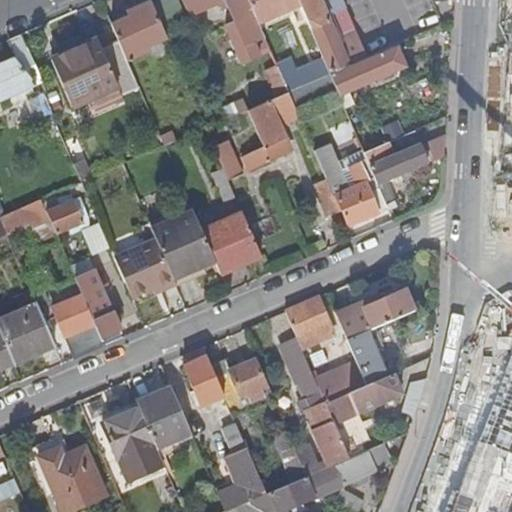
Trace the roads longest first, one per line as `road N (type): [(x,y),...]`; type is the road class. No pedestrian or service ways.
road 1 (residential): [(0,415),(468,214)]
road 2 (tertiary): [(408,511),(451,388),(468,263)]
road 3 (tertiary): [(476,0),(468,214)]
